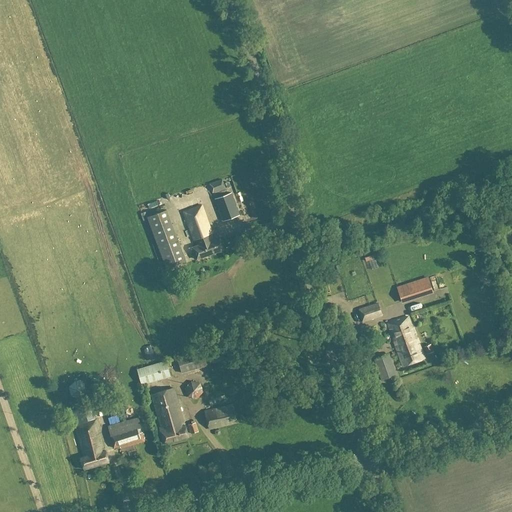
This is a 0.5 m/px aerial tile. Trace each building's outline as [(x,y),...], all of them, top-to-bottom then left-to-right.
[(212,195),(225,190),(221,180),(208,185),(212,195)] [(214,199),(223,222),(239,216),(230,193),(214,199)] [(200,205),(182,212),(195,247),(191,248),(195,260),(221,250),(216,235),(212,236),(200,205)] [(166,210),(146,217),(165,268),(184,261),(166,210)] [(369,265),(370,271),(379,269),(378,263),(369,265)] [(436,295),(431,278),(399,287),(404,304),(436,295)] [(341,298),(344,309),(353,306),(350,296),(341,298)] [(377,305),(358,311),(362,322),(381,316),(377,305)] [(407,318),(387,326),(402,367),(423,359),(407,318)] [(423,348),(426,355),(432,353),(429,346),(423,348)] [(202,351),(176,359),(180,374),(206,367),(202,351)] [(220,351),(208,355),(211,364),(223,360),(220,351)] [(388,355),(373,361),(381,382),(396,376),(388,355)] [(165,362),(135,370),(139,386),(169,377),(165,362)] [(78,400),(80,399),(86,393),(84,384),(74,381),(67,388),(70,397),(78,400)] [(195,400),(202,393),(199,383),(189,381),(183,389),(186,397),(195,400)] [(173,389),(150,396),(160,428),(158,429),(162,444),(187,438),(184,426),(183,426),(173,389)] [(84,398),(80,399),(78,400),(66,403),(69,412),(73,425),(94,419),(90,406),(87,406),(84,398)] [(204,411),(208,430),(237,423),(233,404),(204,411)] [(107,419),(109,427),(107,428),(113,450),(119,448),(119,450),(144,442),(141,434),(139,434),(137,429),(140,429),(137,419),(119,424),(116,416),(107,419)] [(84,458),(80,459),(83,471),(108,463),(96,421),(75,427),(84,458)] [(194,424),(187,425),(190,435),(197,433),(194,424)]
